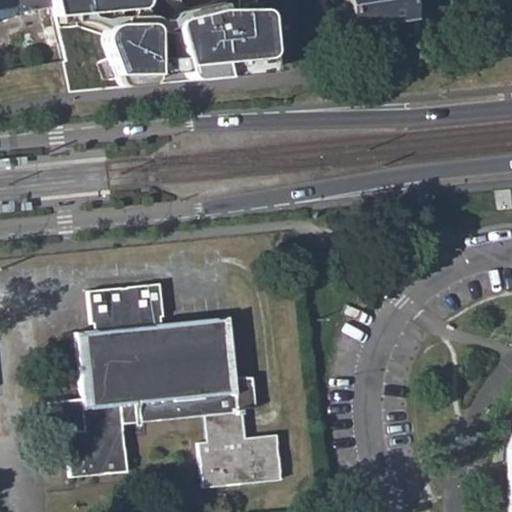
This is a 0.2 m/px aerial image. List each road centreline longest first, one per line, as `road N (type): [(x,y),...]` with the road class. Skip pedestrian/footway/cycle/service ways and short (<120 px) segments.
road 1 (primary): [(0,226),(511,165)]
road 2 (primary): [(511,107),(0,141)]
road 3 (residential): [(511,259),(464,270),(428,292),(386,337),(374,404),(393,511)]
